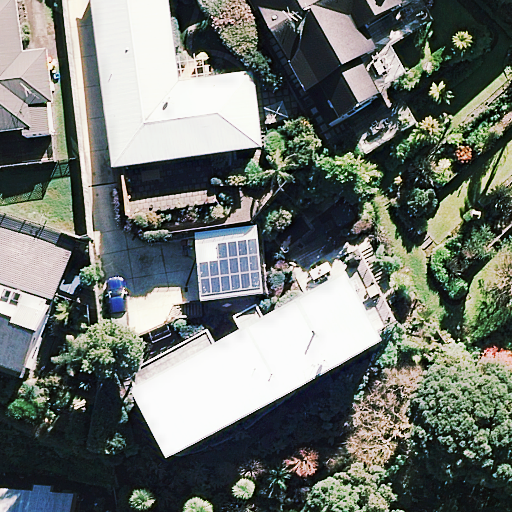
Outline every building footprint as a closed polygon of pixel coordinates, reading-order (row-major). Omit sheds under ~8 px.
[(116,170),(129,168),(136,218),(222,206),(215,156),(263,148),(253,76),(181,86),(167,0),(74,0),(81,45),(97,42),(116,170)] [(250,0),(328,129),(343,120),(364,155),(417,123),(394,86),(408,78),(389,46),(432,21),(419,0),(250,0)] [(22,56),(19,1),(0,2),(0,167),(56,164),(49,54),(22,56)] [(71,245),(0,221),(0,366),(28,375),(71,245)] [(264,295),(257,229),(196,236),(203,301),(264,295)] [(406,330),(370,264),(265,321),(258,308),(235,321),(242,333),(215,348),(208,334),(126,378),(170,459),(406,330)] [(122,511),(124,494),(0,485),(0,511),(122,511)]
